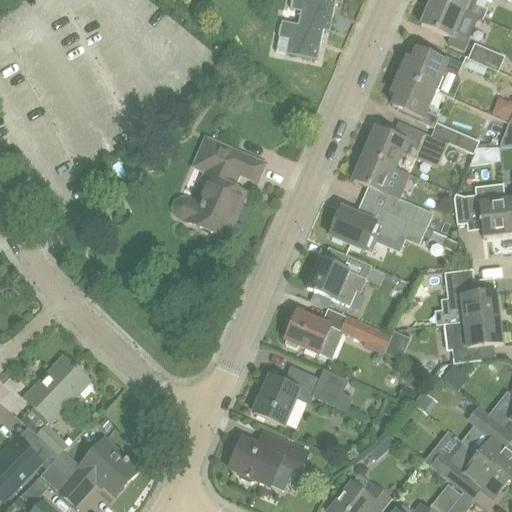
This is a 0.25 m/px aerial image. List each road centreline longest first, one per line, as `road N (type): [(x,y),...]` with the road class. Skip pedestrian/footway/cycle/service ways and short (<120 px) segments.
road 1 (unclassified): [(207,433),(389,0)]
road 2 (unclassified): [(207,433),(135,374),(72,305)]
road 3 (unclassified): [(72,305),(0,194)]
